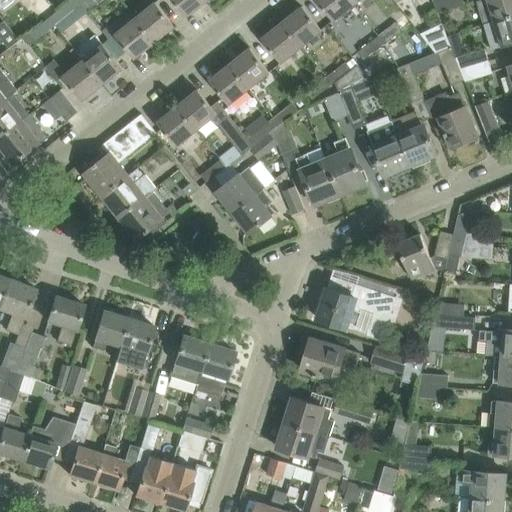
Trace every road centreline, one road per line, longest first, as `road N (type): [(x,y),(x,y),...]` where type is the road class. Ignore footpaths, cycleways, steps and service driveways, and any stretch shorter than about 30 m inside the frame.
road 1 (residential): [(0,203),(258,0)]
road 2 (residential): [(297,252),(511,167)]
road 3 (residential): [(198,294),(0,220)]
road 4 (residential): [(219,511),(277,323)]
